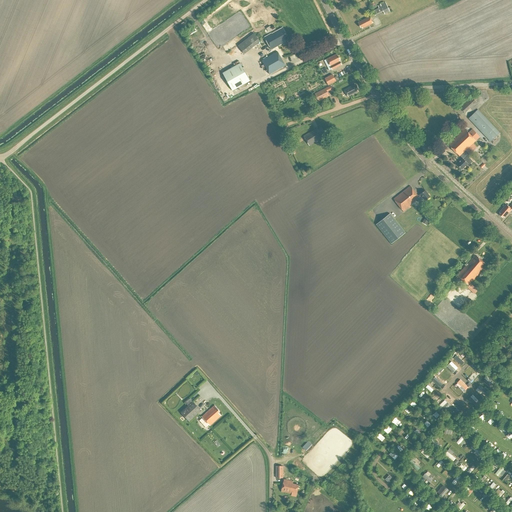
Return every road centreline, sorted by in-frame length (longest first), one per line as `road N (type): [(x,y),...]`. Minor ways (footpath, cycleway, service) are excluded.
road 1 (unclassified): [(204,0),(0,157)]
road 2 (secondary): [(511,239),(439,174),(380,99)]
road 3 (unclassified): [(271,511),(266,449),(218,394)]
road 4 (unclassified): [(380,99),(415,88),(511,84)]
